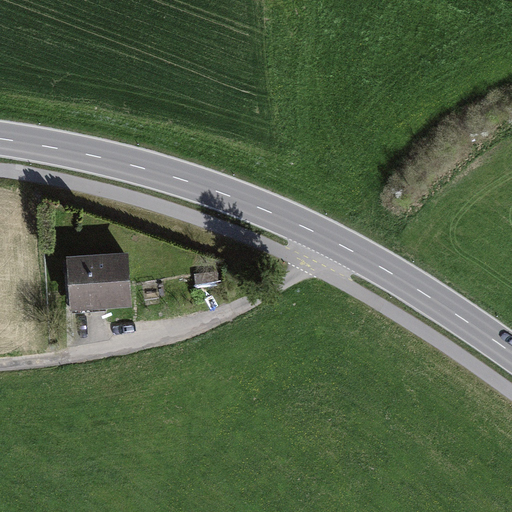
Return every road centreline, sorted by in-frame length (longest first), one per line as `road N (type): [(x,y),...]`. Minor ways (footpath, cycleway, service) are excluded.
road 1 (primary): [(0,136),(61,144),(242,197),(347,245),(511,348)]
road 2 (track): [(347,245),(318,271),(187,331),(69,358),(0,363)]
